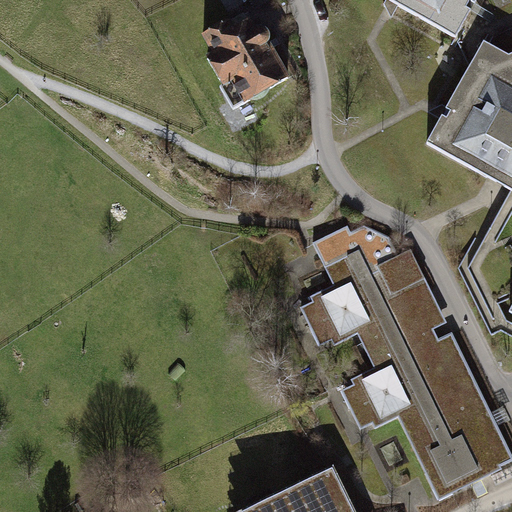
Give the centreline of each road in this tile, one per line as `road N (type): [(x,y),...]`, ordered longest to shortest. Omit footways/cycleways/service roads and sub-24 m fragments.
road 1 (track): [(348,190),(316,223),(302,225),(185,208),(23,76)]
road 2 (track): [(0,58),(23,76),(258,173),(327,156)]
road 3 (track): [(298,0),(321,62),(327,156),(348,190),(416,231)]
road 4 (track): [(416,231),(511,419)]
